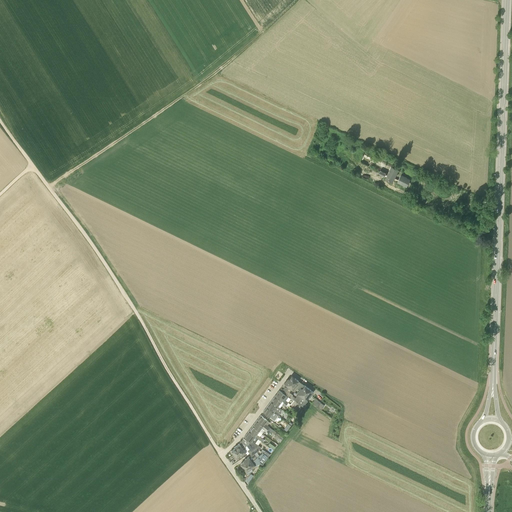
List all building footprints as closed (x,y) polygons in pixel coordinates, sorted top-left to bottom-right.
[(398,183),(397,185),(402,188),(403,186),(407,188),(408,184),(409,182),(411,179),(401,175),(398,180),(395,178),(399,170),(391,166),(387,175),(386,174),(386,173),(381,170),(380,171),(379,174),(384,177),(385,176),(386,177),(385,179),(393,183),(394,181),(396,182),(397,182),(397,183),(398,183)] [(283,390),(284,391),(295,378),(292,375),(288,380),(287,380),(284,383),(288,386),(286,388),(285,387),(283,390)] [(284,392),(289,396),(291,397),(298,387),(296,386),(297,385),(296,384),(298,381),(295,378),(284,391),(284,392)] [(291,397),(297,402),(308,387),(304,385),(302,388),(301,387),(300,389),(298,387),(291,397)] [(304,407),(306,405),(305,404),(308,401),(306,400),(309,394),(311,395),(313,392),(308,387),(297,402),(302,406),(304,407)] [(275,395),(287,404),(288,402),(286,400),(289,396),(284,392),(283,393),(279,390),(275,395)] [(285,407),(287,404),(275,395),(271,401),(278,406),(280,408),(282,405),(285,407)] [(317,407),(322,410),(325,406),(320,402),(315,398),(311,403),(317,407)] [(267,406),(279,415),(281,414),(280,413),(282,409),(280,408),(278,406),(271,401),(267,406)] [(275,421),(279,415),(267,406),(263,412),(275,421)] [(283,432),(281,435),(273,430),(270,427),(268,425),(270,422),(267,421),(268,420),(261,415),(257,420),(268,429),(273,433),(282,439),(283,437),(285,434),(283,432)] [(262,428),(266,431),(268,429),(257,420),(252,426),(260,431),(262,428)] [(248,431),(258,439),(260,440),(261,440),(262,442),(264,440),(257,434),(260,431),(252,426),(248,431)] [(246,440),(250,443),(256,447),(258,445),(261,440),(260,440),(258,439),(248,431),(244,437),(247,439),(246,440)] [(271,435),(280,442),(282,439),(273,433),(271,435)] [(231,451),(233,454),(250,443),(246,440),(243,438),(239,443),(234,447),(235,448),(231,451)] [(236,457),(241,454),(242,455),(246,453),(243,449),(245,448),(246,449),(249,447),(250,449),(247,450),(249,453),(251,451),(256,447),(250,443),(233,454),(236,457)] [(243,467),(256,457),(254,454),(259,450),(256,447),(251,451),(249,453),(251,455),(249,456),(248,456),(243,460),(244,461),(240,463),(243,467)] [(260,462),(262,466),(268,457),(263,453),(256,457),(243,467),(245,470),(246,472),(250,469),(255,466),(258,463),(260,462)]
